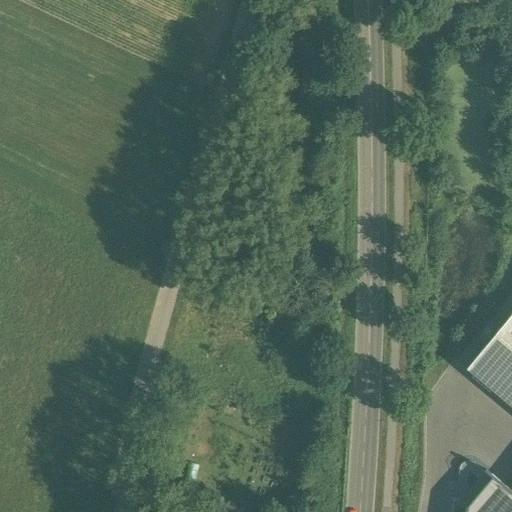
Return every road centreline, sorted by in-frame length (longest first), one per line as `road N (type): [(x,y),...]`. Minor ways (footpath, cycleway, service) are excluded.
road 1 (track): [(252,0),(124,449),(126,511)]
road 2 (secondary): [(368,0),(369,326),(360,511)]
